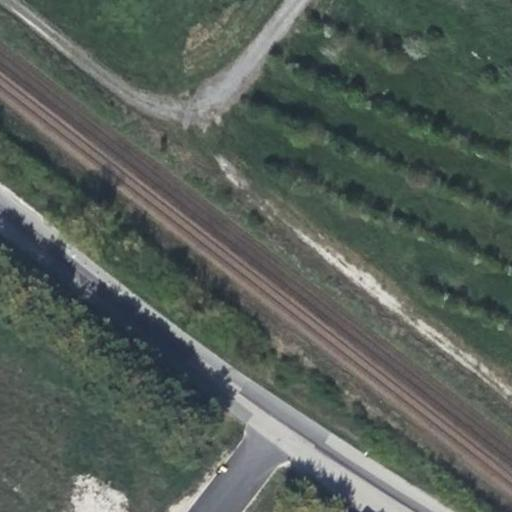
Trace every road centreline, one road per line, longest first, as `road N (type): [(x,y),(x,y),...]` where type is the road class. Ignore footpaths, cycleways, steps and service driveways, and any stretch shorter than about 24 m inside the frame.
road 1 (track): [(511,397),(11,0)]
road 2 (tertiary): [(0,213),(241,393)]
road 3 (tertiary): [(412,511),(241,393)]
road 4 (tertiary): [(241,393),(392,511)]
